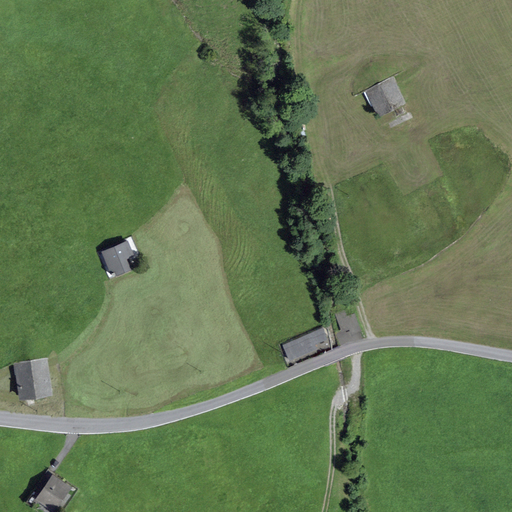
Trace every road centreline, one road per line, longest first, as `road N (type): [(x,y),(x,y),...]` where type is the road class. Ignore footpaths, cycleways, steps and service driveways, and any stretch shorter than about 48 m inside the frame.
road 1 (tertiary): [(511,357),(391,341),(148,421),(77,426),(0,416)]
road 2 (track): [(320,171),(373,344)]
road 3 (track): [(324,511),(336,396),(356,376),(359,347)]
